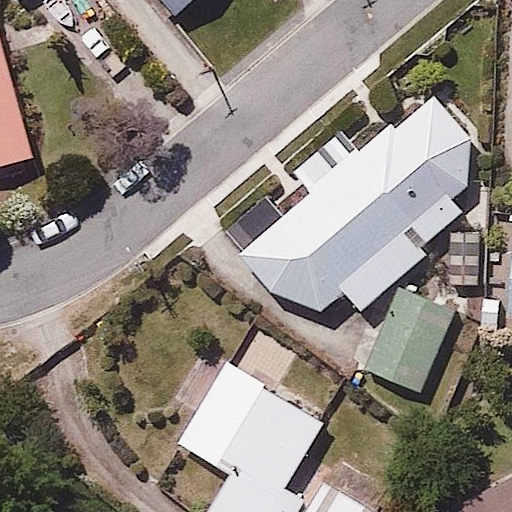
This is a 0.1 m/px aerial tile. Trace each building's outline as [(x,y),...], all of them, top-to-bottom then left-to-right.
[(177,0),(185,10),(196,0),(177,0)] [(0,166),(33,158),(0,32),(0,166)] [(285,286),(330,304),(350,288),(364,305),(479,212),(464,194),(481,181),(483,129),(446,83),(249,242),(285,286)] [(470,313),(407,285),(371,364),(434,393),(470,313)] [(333,413),(228,352),(182,429),(237,461),(207,511),(388,511),(390,510),(321,470),(312,486),(296,477),(333,413)] [(455,511),(511,511),(511,466),(449,501),(455,511)]
